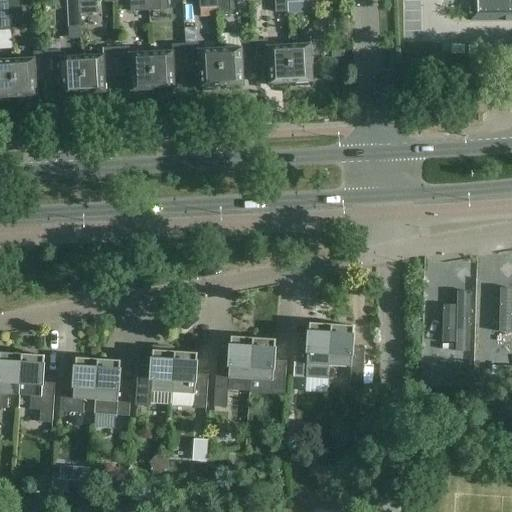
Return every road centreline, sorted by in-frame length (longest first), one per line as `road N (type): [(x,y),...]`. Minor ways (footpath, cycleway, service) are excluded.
road 1 (residential): [(0,321),(384,251)]
road 2 (secondary): [(0,219),(381,196)]
road 3 (secondary): [(378,150),(0,171)]
road 4 (residential): [(384,251),(389,511)]
road 5 (residential): [(378,150),(369,0)]
road 6 (secondary): [(511,145),(378,150)]
road 7 (secondary): [(381,196),(511,186)]
road 8 (residential): [(511,232),(384,251)]
